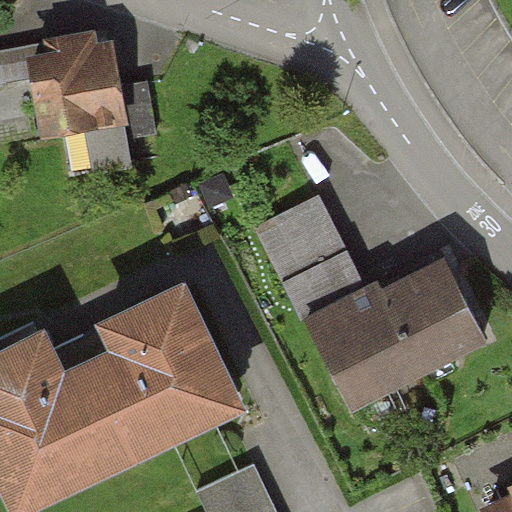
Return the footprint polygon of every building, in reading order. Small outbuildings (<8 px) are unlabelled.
[(109,33),(0,50),(0,79),(46,72),(62,172),(130,161),(109,33)] [(319,202),(267,228),(357,405),(487,340),(445,259),(368,298),(319,202)] [(39,316),(0,334),(0,492),(9,511),(20,511),(252,401),(190,274),(103,316),(111,334),(60,358),(39,316)] [(277,511),(254,462),(197,490),(207,511),(277,511)] [(511,511),(511,495),(480,511),(511,511)]
